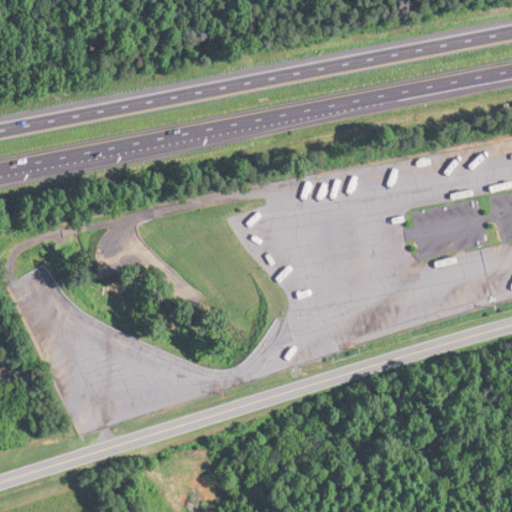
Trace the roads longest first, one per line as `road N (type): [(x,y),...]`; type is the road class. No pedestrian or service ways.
road 1 (residential): [(0,485),(511,323)]
road 2 (motorway): [(0,168),(511,70)]
road 3 (motorway): [(511,31),(0,129)]
